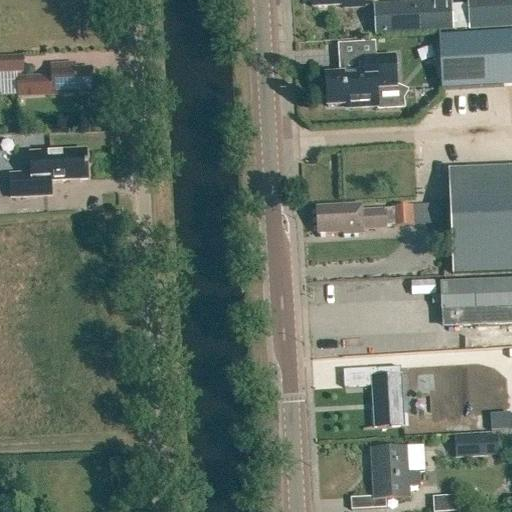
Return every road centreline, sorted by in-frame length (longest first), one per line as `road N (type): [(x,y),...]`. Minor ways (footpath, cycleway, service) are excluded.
road 1 (unclassified): [(159,511),(129,0)]
road 2 (secondary): [(294,511),(265,0)]
road 3 (unknown): [(273,143),(511,123)]
